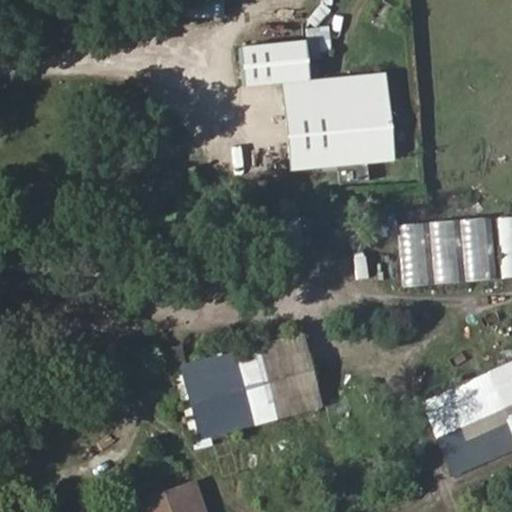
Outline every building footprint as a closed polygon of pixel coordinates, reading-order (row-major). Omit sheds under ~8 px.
[(170,0),(171,15),(221,16),(220,0),(170,0)] [(259,44),(262,82),(294,80),(295,99),(365,95),(396,94),(395,75),(327,79),(325,40),(259,44)] [(365,95),(370,160),(399,158),(396,94),(365,95)] [(299,164),(370,160),(365,95),(295,99),(299,164)] [(488,214),(394,223),(400,286),(494,277),(488,214)] [(500,277),(511,276),(511,214),(494,216),(500,277)] [(176,362),(193,438),(318,409),(300,333),(176,362)] [(203,511),(213,508),(202,475),(125,502),(128,511),(203,511)]
